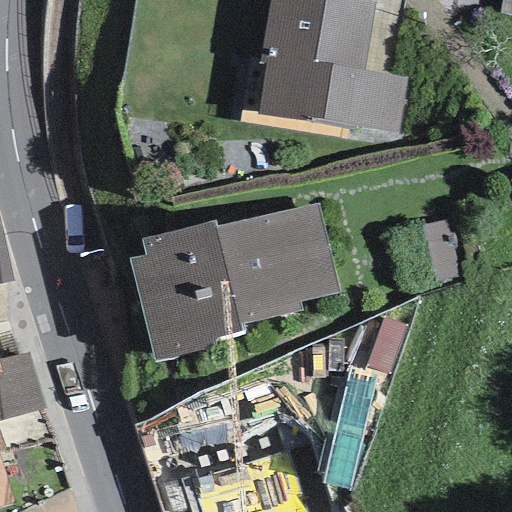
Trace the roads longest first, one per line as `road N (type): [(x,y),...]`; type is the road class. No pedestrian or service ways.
road 1 (tertiary): [(6,0),(6,112),(61,330)]
road 2 (residential): [(61,330),(78,242),(67,30),(75,0)]
road 3 (tertiary): [(61,330),(116,511)]
